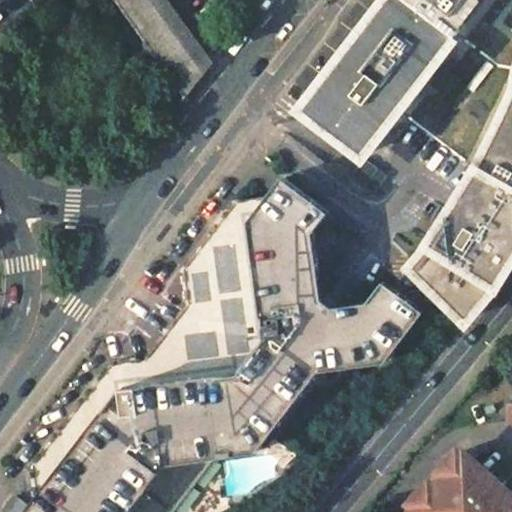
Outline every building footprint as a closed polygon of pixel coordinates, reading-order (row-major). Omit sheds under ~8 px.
[(204,72),(154,0),(122,0),(186,94),(204,72)] [(244,0),(218,0),(229,18),(248,6),(244,0)] [(369,156),(460,33),(415,0),(379,0),(301,106),(369,156)] [(415,0),(460,33),(486,0),(415,0)] [(466,318),(480,302),(493,286),(511,258),(511,102),(500,128),(479,170),(432,246),(415,267),(466,318)] [(261,453),(323,371),(386,368),(429,320),(394,290),(381,306),(337,311),(325,302),(316,233),(332,212),(299,186),(257,236),(277,341),(247,386),(137,396),(46,509),(42,511),(184,511),(226,457),(261,453)] [(415,511),(511,511),(511,494),(466,453),(464,456),(459,451),(442,471),(447,474),(436,487),(431,483),(414,503),(419,506),(415,511)]
